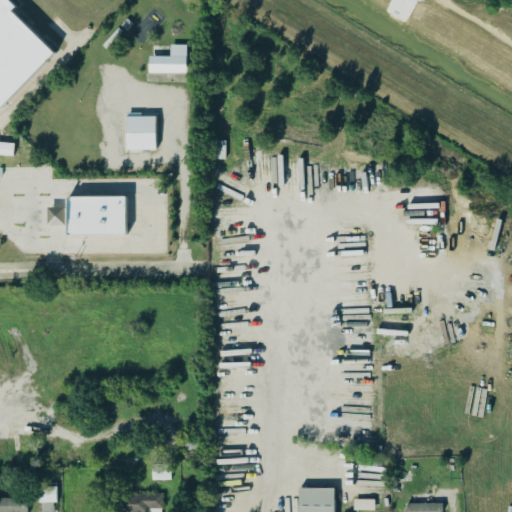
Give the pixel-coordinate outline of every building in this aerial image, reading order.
[(56,53),(13,10),(16,6),(10,0),(0,0),(0,107),(1,108),(56,53)] [(149,56),(149,72),(186,73),(186,45),(170,44),(170,56),(149,56)] [(126,149),(156,149),(156,115),(127,115),(126,149)] [(225,158),(225,140),(210,141),(210,159),(225,158)] [(0,154),(14,155),(14,142),(0,141),(0,154)] [(126,196),(67,196),(68,235),(126,234),(126,196)] [(48,207),(47,225),(66,225),(67,207),(48,207)] [(171,479),(171,463),(152,464),(152,479),(171,479)] [(40,511),(53,511),(53,502),(57,502),(57,486),(40,486),(40,511)] [(298,511),(334,511),(335,487),(299,487),(298,511)] [(163,508),(163,491),(117,492),(117,511),(148,511),(149,508),(163,508)] [(0,511),(27,511),(28,498),(0,496),(0,511)] [(354,510),(374,509),(374,499),(354,499),(354,510)] [(441,511),(441,502),(406,503),(405,511),(441,511)]
